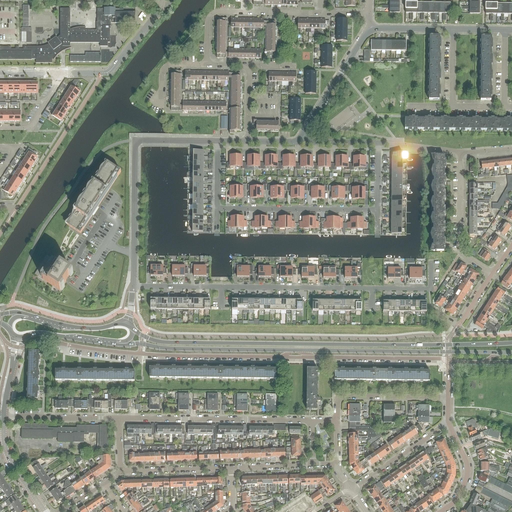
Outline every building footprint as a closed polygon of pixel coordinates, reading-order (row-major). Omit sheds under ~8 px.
[(60,9),(60,35),(60,39),(62,39),(62,47),(65,50),(67,49),(70,48),(70,47),(70,43),(77,43),(78,43),(85,43),(92,43),(93,43),(100,43),(100,47),(100,46),(107,46),(107,47),(108,47),(108,43),(110,43),(110,26),(109,26),(109,23),(115,23),(115,24),(115,23),(135,23),(135,13),(135,9),(97,9),(97,22),(96,22),(96,30),(85,30),(85,27),(82,27),(80,27),(77,28),(75,28),(72,29),(70,30),(70,9),(60,9)] [(216,27),(215,49),(217,49),(217,55),(217,58),(218,58),(219,58),(225,58),(225,55),(227,55),(227,52),(227,24),(227,19),(217,18),(217,22),(217,27),(216,27)] [(265,51),(265,56),(275,56),(275,52),(275,47),(276,47),(277,31),(275,31),(275,25),(275,22),(267,22),(267,25),(265,25),(265,27),(265,51)] [(60,39),(60,35),(57,38),(56,37),(48,43),(49,45),(47,45),(45,46),(43,46),(41,47),(38,47),(26,47),(26,46),(23,46),(23,49),(19,49),(19,46),(16,46),(16,49),(11,49),(11,46),(8,46),(8,47),(3,47),(3,46),(0,46),(0,60),(31,60),(31,59),(36,59),(36,64),(36,63),(52,63),(52,60),(54,60),(55,58),(57,56),(59,54),(62,52),(65,50),(62,47),(62,39),(60,39)] [(429,52),(439,52),(439,46),(440,46),(441,43),(439,43),(439,36),(432,36),(431,36),(429,36),(429,52)] [(481,44),(481,52),(491,52),(491,50),(491,46),(492,46),(492,43),(491,43),(491,39),(491,37),(484,37),(482,37),(481,37),(481,44)] [(439,52),(429,52),(429,68),(439,68),(439,62),(440,62),(440,59),(439,59),(439,52)] [(481,60),(481,68),(491,68),(491,66),(491,62),(492,62),(492,59),(491,59),(491,55),(491,52),(481,52),(481,60)] [(101,63),(101,53),(86,53),(86,56),(70,56),(70,63),(101,63)] [(439,68),(429,68),(429,84),(439,84),(439,78),(440,78),(440,75),(439,75),(439,68)] [(491,68),(481,68),(481,76),(480,84),(491,84),(491,82),(491,78),(492,78),(492,75),(491,75),(491,70),(491,68)] [(182,77),(182,71),(171,71),(171,80),(170,80),(170,88),(169,102),(171,102),(171,111),(179,111),(180,106),(180,88),(180,77),(182,77)] [(230,128),(230,134),(234,134),(234,131),(241,131),(241,128),(241,122),(241,116),(241,110),(241,104),(242,98),(242,92),(242,86),(242,82),(240,82),(240,80),(240,77),(240,73),(232,73),(232,74),(232,78),(230,78),(230,79),(230,85),(230,92),(230,98),(230,104),(230,110),(230,116),(230,122),(230,128)] [(439,84),(429,84),(429,100),(439,100),(439,94),(440,94),(440,90),(439,90),(439,84)] [(491,86),(491,84),(480,84),(480,88),(480,92),(480,100),(491,101),(491,98),(491,94),(492,94),(492,92),(492,90),(491,90),(491,88),(491,86)] [(77,97),(76,97),(80,92),(80,91),(80,90),(79,89),(79,88),(78,88),(77,88),(76,88),(75,89),(70,86),(67,91),(77,97)] [(64,96),(73,102),(76,97),(77,98),(77,97),(67,91),(64,96)] [(71,107),(70,106),(73,102),(64,96),(65,97),(62,101),(71,107)] [(62,101),(59,106),(67,112),(70,107),(71,107),(62,101)] [(67,112),(59,106),(56,111),(55,110),(64,117),(65,116),(64,116),(67,112)] [(64,117),(55,110),(51,115),(61,121),(64,117)] [(45,111),(42,116),(48,120),(49,119),(47,118),(50,114),(45,111)] [(421,129),(421,119),(414,119),(415,118),(411,118),(411,119),(405,119),(405,126),(405,128),(405,129),(421,129)] [(437,130),(437,119),(430,119),(430,118),(427,118),(427,119),(421,119),(421,129),(437,130)] [(453,130),(453,120),(446,120),(446,119),(443,118),(443,120),(437,119),(437,130),(453,130)] [(468,130),(469,120),(462,120),(462,119),(459,119),(459,120),(453,120),(453,130),(468,130)] [(484,130),(484,120),(478,120),(478,119),(475,119),(475,120),(469,120),(468,130),(484,130)] [(500,130),(500,120),(494,120),(494,119),(491,119),(491,120),(484,120),(484,130),(500,130)] [(511,130),(511,120),(510,120),(510,119),(507,119),(507,120),(500,120),(500,130),(511,130)] [(256,132),(262,132),(262,122),(254,122),(254,120),(253,120),(253,125),(256,125),(256,132)] [(35,163),(34,162),(37,158),(32,154),(34,152),(29,148),(24,156),(35,163)] [(23,162),(31,168),(34,163),(35,163),(24,156),(26,157),(23,162)] [(230,163),(227,163),(227,169),(230,169),(230,167),(236,167),(236,156),(230,156),(230,163)] [(242,156),(236,156),(236,167),(236,166),(242,166),(242,169),(245,169),(245,163),(242,163),(242,156)] [(248,163),(245,163),(245,169),(248,169),(248,167),(254,167),(254,156),(253,156),(248,156),(248,163)] [(259,156),(254,156),(254,167),(259,167),(259,169),(262,169),(262,163),(259,163),(259,156)] [(265,163),(262,163),(262,169),(265,169),(265,167),(271,167),(271,156),(265,156),(265,163)] [(277,156),(271,156),(271,167),(272,167),(277,167),(277,169),(280,169),(280,163),(277,163),(277,156)] [(283,163),(280,163),(280,169),(280,170),(283,170),(283,167),(289,167),(289,156),(289,157),(283,156),(283,163)] [(295,156),(289,156),(289,167),(295,167),(295,169),(298,169),(298,164),(298,163),(295,163),(295,156)] [(301,164),(298,164),(298,169),(298,170),(301,170),(301,167),(306,167),(307,156),(306,156),(306,157),(301,157),(301,164)] [(312,157),(307,156),(306,167),(307,167),(312,167),(312,170),(315,170),(315,164),(312,164),(312,157)] [(445,165),(446,165),(446,162),(445,162),(445,156),(437,156),(436,156),(434,156),(434,172),(444,172),(445,165)] [(318,164),(315,164),(315,170),(318,170),(318,168),(324,168),(324,157),(318,157),(318,164)] [(330,157),(324,157),(324,168),(325,168),(325,167),(330,167),(330,170),(333,170),(333,164),(330,164),(330,157)] [(336,164),(333,164),(333,170),(336,170),(336,168),(342,168),(342,157),(341,157),(336,157),(336,164)] [(342,157),(342,168),(342,167),(348,168),(348,170),(351,170),(351,164),(348,164),(348,157),(342,157)] [(354,164),(351,164),(351,170),(354,170),(354,168),(359,168),(360,157),(359,157),(354,157),(354,164)] [(365,157),(360,157),(359,168),(360,168),(365,168),(365,170),(368,170),(368,164),(365,164),(365,157)] [(28,173),(29,172),(28,172),(31,168),(23,162),(20,167),(28,173)] [(67,225),(69,226),(80,234),(121,172),(107,163),(67,225)] [(17,172),(25,177),(28,173),(20,167),(17,172)] [(22,182),(25,177),(17,172),(13,176),(22,182)] [(446,178),(444,178),(444,172),(434,172),(434,188),(444,188),(444,182),(445,182),(446,178)] [(10,181),(19,187),(22,182),(13,176),(10,181)] [(16,192),(16,191),(19,187),(10,181),(7,186),(3,183),(16,192)] [(3,183),(2,185),(4,187),(2,190),(8,194),(8,195),(8,196),(8,197),(9,197),(10,198),(11,198),(12,197),(13,196),(16,192),(3,183)] [(233,185),(227,185),(227,191),(230,191),(230,198),(236,198),(236,187),(233,187),(233,185)] [(242,187),(236,187),(236,198),(237,198),(242,198),(243,191),(246,191),(246,185),(242,185),(242,187)] [(248,191),(251,191),(250,198),(257,198),(257,187),(256,187),(251,187),(251,185),(248,185),(248,191)] [(263,187),(257,187),(257,198),(263,198),(263,191),(266,191),(266,185),(263,185),(263,187)] [(268,191),(271,191),(271,198),(277,198),(277,187),(277,188),(271,188),(271,185),(268,185),(268,191)] [(283,187),(277,187),(277,198),(283,198),(283,191),(286,191),(286,185),(283,185),(283,187)] [(288,191),(291,191),(291,198),(297,199),(297,188),(291,188),(291,185),(288,185),(288,191)] [(303,188),(297,188),(297,199),(298,199),(298,198),(303,198),(304,191),(307,191),(307,185),(304,185),(303,188)] [(324,188),(318,188),(318,199),(324,199),(324,192),(327,192),(327,186),(324,185),(324,188)] [(309,192),(312,192),(312,199),(318,199),(318,188),(317,188),(312,188),(312,186),(309,186),(309,192)] [(335,186),(329,186),(329,192),(332,192),(332,199),(338,199),(338,188),(335,188),(335,186)] [(344,188),(338,188),(338,199),(344,199),(344,192),(347,192),(347,186),(344,186),(344,188)] [(352,199),(358,199),(358,188),(358,189),(355,188),(355,186),(349,186),(349,192),(352,192),(352,199)] [(359,188),(358,188),(358,199),(359,199),(365,199),(365,192),(368,192),(368,186),(359,186),(359,188)] [(445,194),(444,194),(444,188),(434,188),(434,204),(444,204),(444,197),(445,197),(445,194)] [(445,210),(444,210),(444,204),(434,204),(434,220),(444,220),(444,213),(445,213),(445,210)] [(228,227),(231,227),(231,228),(237,228),(237,217),(231,217),(231,221),(228,221),(228,227)] [(243,217),(237,217),(237,228),(238,228),(243,228),(243,227),(246,227),(246,221),(243,221),(243,217)] [(252,228),(255,228),(261,228),(261,217),(261,218),(255,217),(255,222),(252,222),(252,228)] [(267,217),(261,217),(261,228),(267,228),(270,228),(273,228),(273,222),(270,222),(267,222),(267,217)] [(276,228),(279,228),(285,228),(285,218),(279,218),(279,222),(276,222),(276,228)] [(291,218),(285,218),(285,228),(291,228),(294,228),(294,222),(291,222),(291,218)] [(300,228),(303,228),(303,229),(309,229),(309,218),(303,218),(303,222),(300,222),(300,228)] [(315,218),(309,218),(309,229),(309,228),(315,229),(315,228),(318,228),(318,222),(315,222),(315,218)] [(333,229),(333,218),(327,218),(327,222),(324,222),(324,228),(327,228),(327,229),(333,229)] [(339,218),(333,218),(333,229),(339,229),(339,228),(342,228),(342,220),(342,219),(339,219),(339,218)] [(357,229),(357,218),(357,219),(351,218),(351,222),(348,222),(348,229),(351,229),(357,229)] [(363,218),(357,218),(357,229),(363,229),(366,229),(366,223),(363,223),(363,218)] [(445,226),(444,226),(444,220),(434,220),(433,235),(444,235),(444,229),(445,229),(445,226)] [(499,226),(507,232),(509,230),(510,228),(510,227),(511,227),(504,222),(502,225),(500,224),(499,226)] [(506,233),(507,232),(499,226),(498,227),(497,228),(500,229),(498,232),(504,236),(505,235),(506,234),(506,233)] [(445,245),(445,244),(445,242),(444,242),(444,235),(433,235),(433,251),(435,251),(436,251),(444,251),(444,245),(445,245)] [(490,238),(489,240),(498,246),(499,244),(500,244),(501,242),(500,242),(501,241),(495,236),(492,239),(490,238)] [(496,248),(498,246),(489,240),(488,241),(490,243),(488,246),(494,250),(495,250),(496,248)] [(489,259),(490,256),(489,255),(490,253),(484,249),(479,256),(487,261),(488,261),(489,259)] [(60,291),(66,281),(72,272),(47,255),(35,274),(60,291)] [(351,266),(351,279),(357,279),(357,276),(360,276),(360,270),(360,266),(360,263),(357,263),(357,266),(351,266)] [(466,267),(467,267),(461,263),(459,266),(456,271),(458,273),(456,277),(458,278),(463,271),(464,271),(465,272),(466,271),(468,268),(468,267),(467,268),(466,267)] [(172,277),(178,277),(178,265),(172,265),(172,268),(169,268),(169,274),(172,274),(172,277)] [(185,265),(178,265),(178,277),(184,277),(184,274),(187,274),(188,268),(185,268),(185,265)] [(237,277),(243,277),(243,265),(237,265),(237,269),(234,269),(234,275),(237,275),(237,277)] [(243,265),(243,277),(249,278),(249,275),(252,275),(252,269),(249,269),(249,267),(243,267),(243,265)] [(151,277),(157,277),(157,266),(151,266),(151,268),(148,268),(148,274),(151,274),(151,277)] [(163,266),(157,266),(157,277),(163,277),(163,274),(166,274),(166,268),(163,268),(163,266)] [(194,277),(200,277),(200,266),(194,266),(194,268),(191,268),(191,274),(194,274),(194,277)] [(206,266),(200,266),(200,277),(206,277),(206,274),(209,274),(209,268),(206,268),(206,266)] [(277,266),(277,275),(280,275),(280,278),(286,278),(286,266),(280,266),(277,266)] [(286,266),(286,278),(292,278),(292,275),(295,275),(295,269),(292,269),(292,267),(286,267),(286,266)] [(302,278),(308,278),(308,266),(302,266),(302,269),(299,269),(299,275),(302,275),(302,278)] [(308,266),(308,278),(314,278),(314,275),(317,275),(317,266),(308,266)] [(323,278),(329,278),(329,266),(329,268),(323,268),(323,269),(320,269),(320,275),(323,276),(323,278)] [(336,266),(329,266),(329,278),(335,278),(335,276),(338,276),(339,270),(336,270),(336,266)] [(345,279),(351,279),(351,268),(351,266),(351,268),(345,268),(345,270),(342,270),(342,276),(345,276),(345,279)] [(258,278),(265,278),(265,267),(259,267),(258,269),(255,269),(255,275),(258,275),(258,278)] [(271,267),(265,267),(265,278),(271,278),(271,275),(274,275),(274,269),(271,269),(271,267)] [(388,276),(388,279),(394,279),(394,267),(384,267),(384,276),(388,276)] [(394,267),(394,279),(400,279),(400,276),(403,276),(403,270),(400,270),(400,268),(394,268),(394,267)] [(406,270),(406,276),(409,276),(409,279),(415,279),(416,267),(415,267),(415,269),(409,269),(409,270),(406,270)] [(416,267),(415,279),(422,279),(422,277),(425,277),(425,271),(425,267),(422,267),(416,267)] [(471,270),(469,273),(466,271),(465,272),(464,271),(464,272),(475,280),(476,278),(476,279),(478,275),(473,272),(473,271),(472,270),(471,270)] [(466,277),(465,280),(472,285),(475,281),(474,281),(475,280),(464,272),(462,275),(466,277)] [(470,288),(472,285),(465,280),(463,282),(461,281),(459,283),(469,289),(470,288)] [(511,285),(504,280),(503,281),(503,280),(500,284),(507,289),(509,286),(511,288),(511,285)] [(458,282),(456,284),(458,285),(460,287),(459,289),(458,290),(466,295),(466,294),(468,291),(468,290),(469,289),(459,283),(458,282)] [(496,292),(507,299),(508,298),(504,295),(506,292),(499,287),(496,290),(497,291),(496,292)] [(449,291),(448,290),(443,298),(440,296),(435,303),(440,306),(446,297),(448,294),(448,292),(449,291)] [(452,291),(451,293),(453,294),(462,300),(463,299),(466,295),(458,290),(456,293),(454,292),(452,291)] [(451,293),(450,295),(451,296),(453,297),(452,300),(459,305),(462,301),(461,301),(462,300),(453,294),(451,293)] [(504,301),(505,300),(495,293),(494,294),(492,297),(499,302),(500,299),(504,301)] [(499,302),(492,297),(490,300),(490,301),(489,302),(499,309),(501,307),(497,304),(499,302)] [(459,305),(452,300),(450,303),(446,300),(444,302),(456,309),(457,308),(457,309),(459,305)] [(443,304),(441,307),(444,308),(445,306),(446,306),(447,307),(446,310),(453,315),(456,311),(455,311),(456,309),(444,302),(443,304)] [(486,306),(493,311),(495,308),(498,310),(499,309),(489,302),(489,303),(488,303),(486,306)] [(493,311),(486,306),(484,309),(485,310),(484,311),(494,317),(495,316),(491,313),(493,311)] [(494,317),(484,311),(483,312),(481,315),(487,319),(489,317),(493,319),(494,317)] [(488,326),(489,324),(487,323),(489,321),(487,319),(481,315),(478,318),(479,319),(478,320),(488,326)] [(488,326),(478,320),(477,321),(474,324),(482,329),(484,326),(488,329),(485,332),(493,333),(495,330),(492,328),(488,326)] [(40,361),(40,359),(40,358),(39,358),(39,354),(39,352),(39,351),(32,351),(30,351),(29,351),(29,352),(28,367),(39,367),(39,365),(39,361),(40,361)] [(156,366),(156,368),(150,368),(150,375),(149,375),(149,377),(150,377),(150,378),(165,378),(166,368),(159,368),(159,367),(158,367),(156,366)] [(40,377),(40,376),(40,375),(40,374),(38,374),(38,370),(39,367),(28,367),(28,383),(38,383),(38,381),(38,377),(40,377)] [(172,367),(172,368),(166,368),(165,378),(181,378),(181,368),(175,368),(175,367),(174,367),(172,367)] [(188,367),(188,368),(181,368),(181,378),(197,378),(197,368),(191,368),(191,367),(189,367),(188,367)] [(204,367),(204,368),(197,368),(197,378),(213,379),(213,369),(207,368),(207,367),(205,367),(204,367)] [(219,369),(216,369),(213,369),(213,379),(229,379),(229,369),(223,369),(223,367),(221,367),(219,367),(219,369)] [(245,369),(238,369),(238,367),(237,367),(235,367),(235,369),(229,369),(229,379),(245,379),(245,369)] [(260,369),(254,369),(254,368),(253,368),(251,368),(251,369),(245,369),(245,379),(260,379),(260,369)] [(276,369),(270,369),(270,368),(268,368),(267,368),(267,369),(260,369),(260,379),(276,379),(276,378),(276,377),(276,369)] [(317,368),(314,368),(307,368),(307,369),(307,403),(306,403),(306,405),(307,405),(306,410),(307,410),(307,409),(316,409),(316,410),(317,410),(317,405),(317,404),(322,404),(322,401),(320,401),(320,399),(317,399),(317,375),(317,368)] [(62,369),(62,370),(56,370),(55,370),(55,378),(55,380),(55,381),(56,381),(56,380),(71,381),(71,371),(65,370),(65,369),(63,369),(62,369)] [(78,369),(78,371),(71,371),(71,381),(87,381),(87,371),(81,371),(81,369),(79,369),(78,369)] [(94,369),(94,371),(87,371),(87,381),(103,381),(103,371),(97,371),(97,369),(95,369),(94,369)] [(109,369),(109,371),(103,371),(103,381),(119,381),(119,371),(112,371),(112,370),(111,369),(109,369)] [(341,369),(341,370),(335,370),(334,370),(334,377),(334,379),(334,380),(335,380),(350,380),(350,370),(344,370),(344,369),(343,369),(341,369)] [(357,369),(357,370),(350,370),(350,380),(366,380),(366,370),(360,370),(360,369),(358,369),(357,369)] [(373,369),(373,371),(366,370),(366,380),(382,381),(382,371),(376,371),(376,369),(374,369),(373,369)] [(388,369),(388,371),(382,371),(382,381),(398,381),(398,371),(391,371),(392,369),(390,369),(388,369)] [(134,371),(128,371),(128,370),(127,370),(125,370),(125,371),(119,371),(119,381),(134,381),(135,381),(135,380),(135,379),(135,371),(134,371)] [(404,370),(404,371),(398,371),(398,381),(413,381),(414,371),(407,371),(407,370),(406,370),(404,370)] [(429,371),(423,371),(423,370),(422,370),(420,370),(420,371),(414,371),(413,381),(429,381),(429,380),(430,380),(430,379),(430,371),(429,371)] [(39,393),(39,392),(39,391),(39,390),(38,390),(38,386),(38,383),(28,383),(27,399),(28,399),(30,399),(38,399),(37,399),(38,396),(38,393),(39,393)] [(108,407),(111,407),(111,408),(111,407),(111,400),(111,392),(108,392),(108,399),(105,399),(105,401),(101,401),(101,409),(104,409),(104,410),(108,410),(108,407)] [(52,407),(55,407),(55,409),(57,409),(61,409),(62,409),(62,401),(62,396),(58,396),(58,401),(55,401),(55,399),(52,399),(52,407)] [(91,407),(91,396),(89,396),(89,400),(88,400),(88,401),(81,401),(81,409),(85,409),(87,409),(88,409),(88,407),(91,407)] [(91,408),(91,406),(94,406),(94,409),(98,409),(101,409),(101,401),(94,401),(94,400),(94,397),(91,397),(91,396),(91,407),(91,408)] [(71,407),(71,400),(68,400),(68,401),(62,401),(62,409),(66,409),(68,409),(68,407),(71,407)] [(75,400),(71,400),(71,407),(75,407),(75,409),(77,409),(81,409),(81,401),(75,401),(75,400)] [(111,400),(111,407),(114,407),(114,410),(115,410),(115,409),(121,409),(121,410),(121,402),(115,402),(115,400),(111,400)] [(127,408),(131,408),(131,400),(128,400),(128,402),(121,402),(121,410),(121,409),(127,410),(127,408)] [(349,422),(349,425),(355,426),(360,426),(360,423),(360,422),(360,417),(349,416),(349,422)] [(466,422),(467,425),(468,427),(470,426),(470,427),(468,428),(469,431),(468,432),(470,437),(472,436),(477,434),(475,429),(474,430),(474,429),(478,428),(475,421),(473,420),(466,422)] [(405,423),(413,436),(415,435),(418,433),(413,426),(411,427),(408,422),(405,423)] [(407,430),(405,432),(410,439),(413,437),(412,436),(413,436),(405,423),(403,424),(407,430)] [(22,427),(22,430),(21,430),(21,439),(22,439),(22,438),(53,439),(53,438),(58,438),(58,442),(83,443),(84,435),(89,435),(89,430),(97,431),(97,450),(100,450),(100,449),(106,449),(108,449),(108,426),(77,425),(77,428),(62,428),(62,427),(61,427),(61,428),(58,428),(48,428),(48,425),(45,425),(45,424),(40,424),(40,425),(37,425),(37,424),(32,424),(32,425),(30,425),(30,424),(25,424),(25,425),(22,425),(22,427)] [(154,436),(154,424),(151,424),(151,426),(145,426),(145,434),(149,434),(149,438),(151,438),(151,436),(154,436)] [(158,424),(155,424),(155,435),(161,435),(161,438),(164,438),(164,435),(164,426),(158,426),(158,424)] [(185,431),(185,424),(182,424),(182,427),(176,426),(176,435),(179,435),(179,438),(181,438),(181,435),(185,435),(185,431)] [(215,443),(216,434),(216,424),(213,424),(213,427),(206,427),(206,435),(213,435),(213,440),(213,443),(215,443)] [(243,437),(246,437),(246,425),(243,425),(243,427),(237,427),(237,436),(241,436),(241,439),(243,439),(243,437)] [(274,427),(268,427),(268,436),(274,436),(274,434),(277,434),(277,431),(277,425),(274,425),(274,427)] [(355,428),(349,428),(349,431),(355,431),(361,431),(368,431),(368,436),(368,439),(368,446),(382,436),(376,428),(377,426),(360,426),(355,426),(355,428)] [(225,435),(225,427),(219,427),(219,430),(219,431),(216,431),(216,435),(219,435),(222,435),(222,439),(225,439),(225,435)] [(398,431),(396,429),(394,430),(398,436),(396,438),(401,445),(404,442),(405,441),(398,431)] [(407,441),(410,439),(405,432),(403,433),(400,429),(399,429),(398,431),(405,441),(406,440),(407,441)] [(500,432),(490,429),(488,436),(498,440),(500,432)] [(366,439),(368,439),(368,436),(359,436),(359,434),(361,434),(361,431),(355,431),(349,431),(349,434),(348,434),(348,438),(349,438),(349,440),(366,439)] [(485,437),(483,432),(480,433),(470,437),(471,438),(470,439),(471,441),(480,438),(481,439),(485,437)] [(298,436),(295,437),(291,437),(292,439),(291,439),(291,442),(287,443),(287,445),(291,445),(301,445),(300,445),(300,443),(301,443),(301,439),(300,439),(298,439),(298,436)] [(393,436),(391,438),(397,447),(398,446),(398,447),(401,445),(396,438),(395,439),(393,436)] [(388,440),(390,442),(388,443),(393,450),(396,448),(397,447),(391,438),(388,440)] [(379,439),(377,441),(379,443),(380,445),(382,448),(387,454),(388,453),(388,454),(391,452),(391,451),(386,445),(385,446),(383,443),(382,444),(379,439)] [(430,447),(432,452),(446,445),(445,444),(446,443),(444,440),(439,442),(438,441),(437,442),(437,443),(436,443),(434,444),(434,445),(434,447),(432,448),(432,446),(430,447)] [(476,450),(482,448),(486,447),(488,446),(486,443),(489,442),(488,441),(486,440),(474,445),(475,447),(474,447),(475,449),(476,450),(476,449),(476,450)] [(375,443),(374,444),(382,457),(384,456),(384,457),(387,454),(382,448),(380,449),(377,444),(376,444),(375,443)] [(382,457),(374,444),(372,445),(374,447),(373,448),(376,452),(374,453),(379,460),(382,458),(381,458),(382,457)] [(431,452),(432,454),(432,453),(439,450),(440,454),(449,450),(447,446),(446,446),(446,445),(432,452),(431,452)] [(477,454),(478,457),(487,453),(488,453),(487,450),(491,449),(489,445),(488,446),(486,447),(482,448),(482,449),(477,451),(477,453),(477,454)] [(135,446),(130,446),(124,446),(124,450),(132,449),(132,453),(129,453),(129,461),(130,462),(135,462),(134,448),(135,448),(135,446)] [(367,449),(366,450),(366,451),(368,453),(368,454),(374,463),(375,462),(376,462),(379,460),(374,453),(373,454),(367,446),(366,447),(367,449)] [(419,454),(426,465),(427,465),(428,463),(427,461),(429,459),(428,457),(429,457),(426,450),(423,452),(423,451),(420,453),(420,454),(419,454)] [(437,458),(434,459),(435,461),(435,462),(450,455),(450,454),(449,450),(440,454),(442,456),(439,457),(437,458)] [(367,458),(365,459),(370,466),(373,464),(373,463),(374,463),(368,454),(366,455),(367,458)] [(426,465),(419,454),(418,455),(415,457),(421,465),(422,463),(424,466),(425,466),(426,465)] [(110,464),(110,455),(99,456),(95,459),(97,463),(98,466),(99,465),(104,473),(110,468),(111,466),(111,464),(110,464)] [(450,455),(435,462),(436,463),(443,461),(445,464),(453,460),(451,456),(450,455)] [(350,466),(351,466),(358,461),(358,456),(349,456),(349,460),(350,460),(350,464),(351,465),(350,466)] [(421,465),(415,457),(412,459),(411,460),(419,470),(421,469),(419,466),(421,465)] [(99,465),(98,466),(97,467),(91,458),(89,460),(91,462),(99,475),(100,474),(101,475),(104,473),(99,465)] [(31,464),(33,468),(37,473),(42,469),(43,470),(48,466),(46,464),(41,467),(36,460),(31,464)] [(353,470),(366,462),(364,460),(362,461),(360,463),(358,461),(351,466),(352,468),(352,467),(354,470),(353,470)] [(407,462),(412,470),(414,469),(416,472),(419,470),(411,460),(410,461),(410,460),(407,462)] [(93,469),(90,471),(95,478),(98,476),(99,475),(91,462),(89,464),(93,469)] [(364,470),(369,466),(366,462),(353,470),(356,473),(357,475),(361,472),(362,472),(364,470)] [(409,472),(411,471),(406,464),(406,463),(403,465),(403,466),(402,466),(412,480),(414,479),(409,472)] [(489,465),(489,463),(481,463),(481,466),(488,466),(496,469),(496,470),(499,471),(500,467),(492,465),(491,466),(489,465)] [(405,475),(410,482),(411,481),(412,480),(402,466),(401,467),(398,469),(403,477),(405,475)] [(480,471),(484,471),(484,474),(488,475),(489,476),(489,471),(495,472),(496,470),(496,469),(488,466),(481,466),(480,471)] [(37,473),(40,479),(46,475),(43,470),(42,469),(37,473)] [(401,482),(403,481),(401,478),(403,477),(398,469),(395,471),(394,472),(401,482)] [(94,478),(89,471),(87,473),(86,471),(83,473),(89,482),(91,481),(94,479),(94,478)] [(390,474),(390,475),(396,482),(397,481),(399,484),(401,482),(394,472),(393,473),(393,472),(390,474)] [(446,475),(445,478),(453,482),(454,479),(454,478),(454,477),(455,478),(455,477),(447,474),(442,472),(441,474),(446,475)] [(82,476),(80,478),(85,485),(89,483),(88,482),(89,482),(83,473),(81,474),(82,476)] [(71,476),(80,488),(81,487),(81,488),(84,486),(84,485),(79,478),(77,480),(73,474),(71,476)] [(490,476),(489,476),(488,475),(487,476),(480,474),(478,479),(485,482),(486,479),(489,480),(491,477),(490,476)] [(50,480),(55,477),(53,475),(48,478),(46,475),(40,479),(44,484),(50,480)] [(400,488),(396,482),(390,475),(389,476),(389,475),(386,477),(391,485),(393,483),(397,489),(399,488),(400,488)] [(71,484),(72,486),(76,491),(79,489),(80,488),(71,476),(70,477),(73,482),(71,484)] [(319,483),(321,486),(328,481),(325,476),(322,476),(322,477),(321,477),(321,476),(317,476),(318,483),(319,483)] [(438,480),(440,481),(450,486),(451,485),(453,482),(445,478),(443,481),(436,477),(436,479),(438,480)] [(382,480),(381,481),(387,491),(390,489),(388,487),(390,485),(385,478),(382,480)] [(430,494),(428,495),(433,503),(437,501),(436,500),(437,500),(438,500),(438,499),(430,487),(429,486),(426,481),(427,480),(426,478),(419,483),(424,489),(426,487),(430,494)] [(44,484),(48,489),(58,482),(57,480),(52,483),(50,480),(44,484)] [(441,486),(442,487),(449,490),(450,487),(450,486),(440,481),(438,480),(437,482),(442,484),(441,486)] [(120,482),(117,485),(120,490),(120,489),(121,491),(123,490),(125,493),(127,491),(125,489),(124,488),(124,481),(120,482)] [(319,491),(320,493),(331,486),(330,484),(331,484),(328,481),(321,486),(322,488),(319,491)] [(383,486),(380,482),(377,484),(375,485),(372,487),(372,488),(368,490),(368,491),(370,494),(371,495),(382,487),(383,486)] [(0,491),(2,490),(4,493),(5,493),(10,489),(6,484),(1,487),(0,487),(0,491)] [(444,496),(447,493),(448,492),(448,491),(448,490),(449,491),(449,490),(442,487),(441,486),(440,487),(439,488),(438,485),(436,486),(438,489),(438,488),(438,489),(444,496)] [(65,496),(66,498),(76,491),(72,486),(66,490),(63,492),(62,493),(65,496)] [(331,486),(320,493),(323,498),(326,496),(324,494),(326,492),(327,495),(334,490),(332,487),(331,486)] [(443,497),(441,494),(437,489),(435,491),(432,486),(430,487),(438,499),(439,499),(443,497)] [(382,487),(371,495),(371,496),(374,499),(381,494),(380,492),(383,489),(382,487)] [(57,488),(50,492),(53,498),(60,493),(59,492),(62,490),(61,489),(58,490),(57,488)] [(6,495),(8,498),(14,494),(10,489),(5,493),(4,493),(2,494),(3,496),(6,495)] [(320,501),(323,499),(323,498),(318,492),(317,489),(315,490),(315,492),(313,492),(315,495),(319,501),(320,500),(320,501)] [(132,493),(127,496),(125,497),(125,498),(127,501),(127,500),(128,501),(137,495),(141,492),(140,491),(136,491),(137,492),(133,495),(132,493)] [(143,495),(141,492),(137,495),(128,501),(129,502),(128,503),(131,506),(137,501),(136,499),(138,497),(139,497),(143,495)] [(313,496),(310,497),(315,504),(318,502),(319,501),(315,495),(313,492),(312,492),(309,492),(310,495),(311,494),(313,496)] [(381,494),(374,499),(376,503),(376,502),(377,503),(385,498),(390,495),(388,492),(383,496),(381,494)] [(63,497),(65,496),(62,493),(61,494),(60,493),(53,498),(57,503),(58,502),(58,503),(60,501),(64,498),(63,497)] [(432,504),(432,503),(427,496),(425,498),(422,493),(420,495),(428,506),(429,505),(430,505),(432,504)] [(475,494),(473,493),(471,498),(483,503),(484,501),(479,499),(480,496),(475,494)] [(11,505),(18,500),(14,495),(5,502),(8,507),(9,507),(11,505)] [(98,498),(97,498),(102,506),(104,509),(106,508),(104,506),(103,503),(105,501),(102,497),(101,495),(98,497),(98,498)] [(421,501),(419,502),(424,509),(425,509),(426,508),(426,507),(428,506),(420,495),(418,496),(421,501)] [(214,500),(215,501),(223,505),(223,500),(223,496),(215,496),(215,499),(214,500)] [(95,499),(93,501),(97,507),(99,505),(102,510),(104,509),(102,506),(97,498),(96,499),(95,499)] [(207,503),(205,500),(203,498),(201,499),(205,504),(203,506),(207,511),(213,511),(207,503)] [(308,498),(303,501),(308,508),(313,505),(308,498)] [(385,498),(377,503),(376,504),(379,507),(380,508),(391,500),(390,498),(387,500),(385,498)] [(483,503),(471,498),(469,504),(476,506),(477,503),(482,505),(483,503)] [(412,500),(411,500),(419,511),(421,511),(423,510),(423,509),(424,509),(419,502),(416,504),(413,499),(412,500)] [(489,506),(488,509),(487,511),(485,511),(485,510),(483,511),(505,511),(506,511),(510,508),(508,507),(505,506),(503,505),(501,504),(499,502),(496,501),(494,500),(492,499),(490,503),(488,506),(489,506)] [(10,508),(12,507),(14,510),(21,505),(18,500),(11,505),(9,507),(10,508)] [(139,511),(143,509),(142,507),(150,502),(149,501),(148,500),(147,501),(144,502),(142,504),(134,510),(135,511),(134,511),(139,511)] [(391,500),(380,508),(381,509),(380,509),(382,511),(383,511),(390,507),(389,505),(393,502),(391,500)] [(419,511),(411,500),(409,502),(412,507),(410,508),(412,511),(419,511)] [(90,503),(89,504),(94,511),(96,511),(95,508),(97,507),(93,501),(90,503)] [(137,501),(131,506),(133,509),(134,510),(142,504),(141,502),(139,503),(137,501)] [(223,505),(215,501),(214,502),(215,502),(213,503),(217,510),(220,508),(220,507),(223,505)] [(303,501),(299,504),(304,511),(308,508),(303,501)] [(205,511),(204,510),(202,511),(202,510),(202,509),(197,502),(194,504),(197,508),(199,511),(205,511)] [(209,502),(207,503),(213,511),(214,511),(217,510),(213,503),(211,505),(209,502)] [(335,511),(338,511),(346,507),(346,506),(345,507),(345,506),(342,502),(335,506),(338,510),(337,511),(335,511)]
